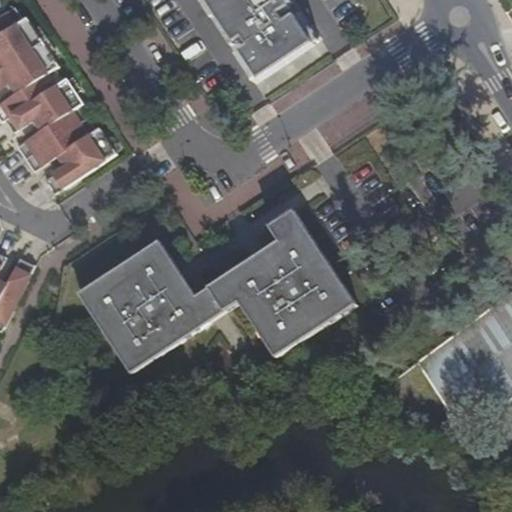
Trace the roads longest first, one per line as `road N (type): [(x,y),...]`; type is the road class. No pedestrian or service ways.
road 1 (residential): [(459,15),(259,147),(223,157),(196,143)]
road 2 (residential): [(196,143),(55,234),(0,207)]
road 3 (unknown): [(161,165),(50,0)]
road 4 (residential): [(196,143),(96,0)]
